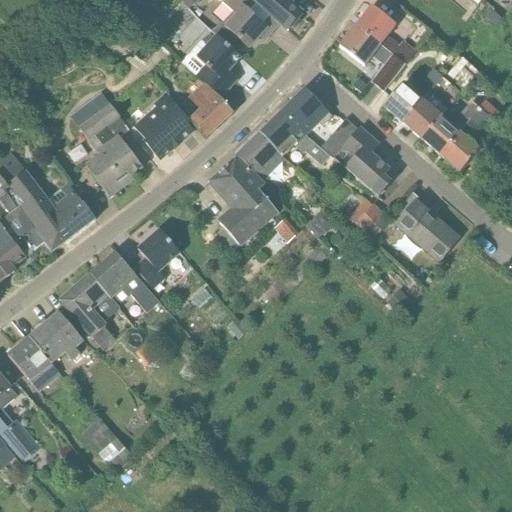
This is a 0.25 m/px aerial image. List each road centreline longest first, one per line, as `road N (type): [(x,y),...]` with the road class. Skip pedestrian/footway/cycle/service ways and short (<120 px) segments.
road 1 (unclassified): [(0,315),(144,205),(297,68)]
road 2 (unclassified): [(511,245),(297,68)]
